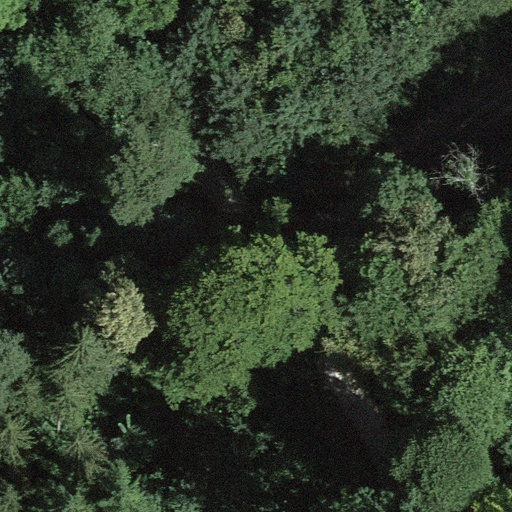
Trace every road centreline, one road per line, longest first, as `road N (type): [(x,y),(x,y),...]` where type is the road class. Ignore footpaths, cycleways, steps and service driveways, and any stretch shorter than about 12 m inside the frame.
road 1 (track): [(170,0),(172,108),(195,173),(282,275),(404,511)]
road 2 (track): [(511,103),(282,275)]
